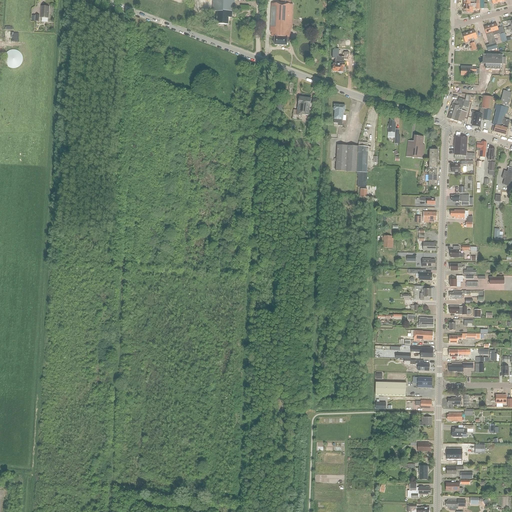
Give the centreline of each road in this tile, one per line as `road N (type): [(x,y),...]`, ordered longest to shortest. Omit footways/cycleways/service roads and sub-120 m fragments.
road 1 (secondary): [(440,122),(102,0)]
road 2 (secondary): [(439,385),(449,129)]
road 3 (secondary): [(437,511),(439,385)]
